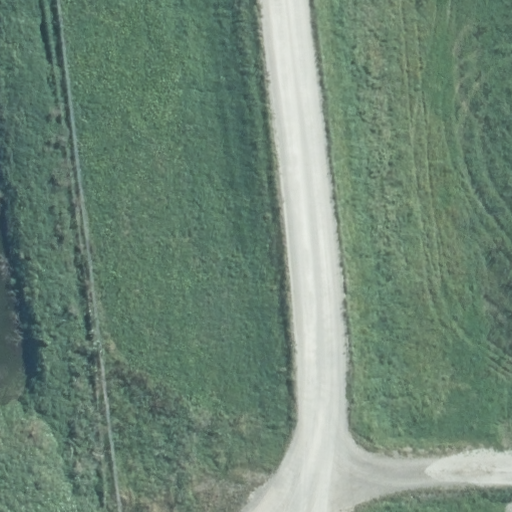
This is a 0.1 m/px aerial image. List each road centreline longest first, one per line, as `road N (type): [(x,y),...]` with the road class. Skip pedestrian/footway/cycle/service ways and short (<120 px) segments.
road 1 (track): [(261,0),(300,511)]
road 2 (track): [(511,471),(296,465),(188,511)]
